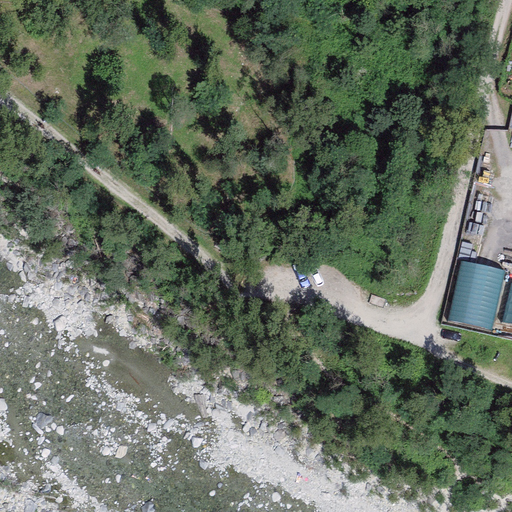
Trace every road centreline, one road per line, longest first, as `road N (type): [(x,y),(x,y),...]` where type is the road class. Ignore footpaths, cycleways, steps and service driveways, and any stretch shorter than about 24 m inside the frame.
road 1 (track): [(511,387),(243,281),(0,101)]
road 2 (residential): [(504,0),(417,345)]
